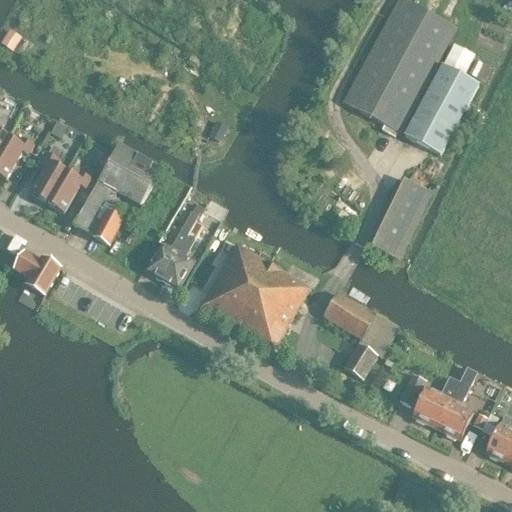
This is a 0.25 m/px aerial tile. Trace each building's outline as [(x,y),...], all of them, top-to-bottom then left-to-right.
[(399,0),(343,105),(395,132),(399,135),(456,29),(402,0),(399,0)] [(21,41),(13,35),(5,47),(14,52),(21,41)] [(405,138),(440,157),(478,86),(443,67),(405,138)] [(57,124),(51,134),(60,139),(66,129),(57,124)] [(0,153),(9,138),(0,133),(0,128),(1,127),(0,126),(0,153)] [(9,138),(0,153),(0,177),(6,181),(22,153),(28,156),(34,146),(22,140),(19,145),(9,138)] [(94,233),(92,237),(109,247),(124,221),(120,218),(123,211),(120,209),(123,204),(113,199),(116,193),(140,206),(160,168),(117,145),(73,227),(74,228),(76,224),(94,233)] [(31,195),(47,205),(66,172),(56,166),(59,161),(47,154),(42,164),(47,168),(31,195)] [(66,172),(47,205),(64,215),(80,187),(85,190),(91,180),(80,173),(77,179),(66,172)] [(371,248),(398,261),(431,194),(404,180),(371,248)] [(196,205),(191,213),(198,217),(203,208),(196,205)] [(162,281),(195,222),(198,217),(191,213),(170,250),(162,245),(147,272),(155,277),(156,279),(159,281),(161,280),(162,281)] [(195,222),(162,281),(164,282),(165,284),(167,286),(170,285),(178,290),(193,263),(185,258),(203,227),(195,222)] [(237,247),(226,266),(200,308),(273,352),(310,290),(237,247)] [(25,277),(30,280),(25,286),(45,297),(61,269),(42,258),(40,261),(24,252),(14,270),(25,277)] [(323,318),(360,342),(357,346),(358,346),(343,370),(363,383),(379,358),(381,359),(400,329),(377,314),(374,319),(337,296),(323,318)] [(460,384),(436,430),(447,436),(448,438),(454,441),(456,440),(459,442),(474,413),(461,407),(477,375),(467,370),(460,384)] [(399,403),(412,409),(425,382),(413,376),(399,403)] [(426,425),(436,430),(460,384),(449,378),(440,396),(427,390),(413,419),(417,421),(418,423),(424,426),(426,425)] [(383,389),(390,393),(395,385),(388,381),(383,389)] [(479,415),(473,427),(481,431),(487,419),(479,415)] [(500,426),(486,455),(490,457),(490,459),(496,462),(498,461),(508,466),(511,457),(511,420),(505,417),(500,426)] [(484,426),(481,433),(490,437),(494,430),(484,426)]
